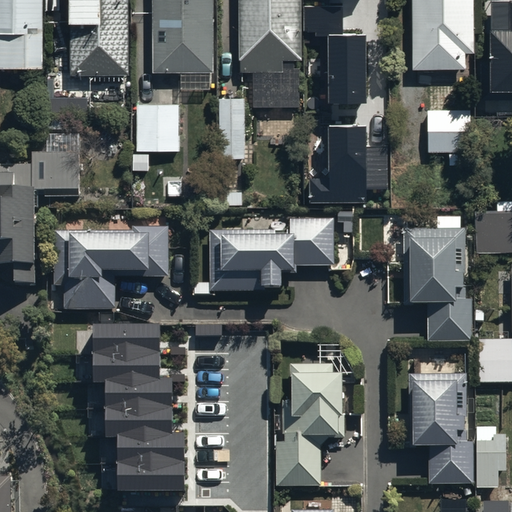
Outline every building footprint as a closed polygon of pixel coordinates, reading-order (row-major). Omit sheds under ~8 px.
[(0,0),(0,61),(43,62),(42,0),(0,0)] [(89,69),(129,68),(127,0),(69,0),(71,69),(89,69)] [(213,0),(152,0),(152,67),(214,66),(213,0)] [(301,102),(301,0),(238,0),(238,31),(226,31),(225,61),(240,62),(240,66),(255,66),(254,101),(301,102)] [(412,0),(413,63),(465,63),(465,46),(474,46),(473,0),(412,0)] [(511,5),(493,6),(493,103),(511,103),(511,5)] [(304,35),(328,35),(328,104),(366,104),(366,35),(342,35),(342,6),(304,6),(304,35)] [(88,107),(88,92),(52,92),(52,107),(88,107)] [(244,93),(219,93),(219,153),(244,153),(244,93)] [(180,99),(137,99),(136,145),(179,145),(180,99)] [(472,104),(427,105),(428,148),(448,148),(448,163),(473,162),(472,104)] [(366,126),(328,126),(328,177),(309,177),(309,202),(366,202),(366,189),(388,189),(387,147),(367,147),(366,126)] [(33,151),(34,165),(18,165),(18,161),(0,160),(0,269),(15,269),(15,276),(35,277),(34,194),(80,194),(80,152),(33,151)] [(244,186),(221,186),(221,204),(253,203),(253,192),(244,192),(244,186)] [(511,202),(475,204),(477,250),(511,248),(511,202)] [(436,225),(402,225),(403,301),(427,300),(427,337),(471,337),(470,288),(466,288),(465,227),(461,227),(460,212),(436,213),(436,225)] [(334,215),(291,216),(291,227),(209,228),(209,278),(195,278),(195,291),(214,291),(214,288),(261,287),(261,280),(282,280),(282,270),(297,270),(297,262),(335,262),(334,215)] [(131,225),(53,225),(54,281),(64,281),(64,304),(116,304),(116,273),(168,273),(167,223),(131,223),(131,225)] [(161,330),(97,330),(97,355),(161,354),(161,330)] [(511,336),(476,336),(476,379),(511,378),(511,336)] [(161,354),(97,355),(97,382),(110,382),(162,382),(161,354)] [(334,362),(289,363),(290,399),(286,399),(287,443),(277,443),(277,484),(320,483),(319,437),(344,437),(343,372),(334,372),(334,362)] [(466,373),(413,374),(413,445),(428,445),(428,485),(474,485),(473,441),(466,441),(466,373)] [(162,382),(110,382),(110,409),(174,409),(174,382),(162,382)] [(174,409),(110,409),(110,436),(174,436),(174,409)] [(497,423),(475,424),(476,485),(498,485),(497,423)] [(110,436),(110,443),(121,443),(121,465),(186,464),(186,440),(174,440),(174,436),(110,436)] [(2,455),(0,455),(0,511),(11,511),(12,485),(2,485),(2,455)] [(186,464),(121,465),(122,495),(186,495),(186,464)] [(510,497),(482,497),(482,511),(511,511),(511,500),(510,501),(510,497)]
